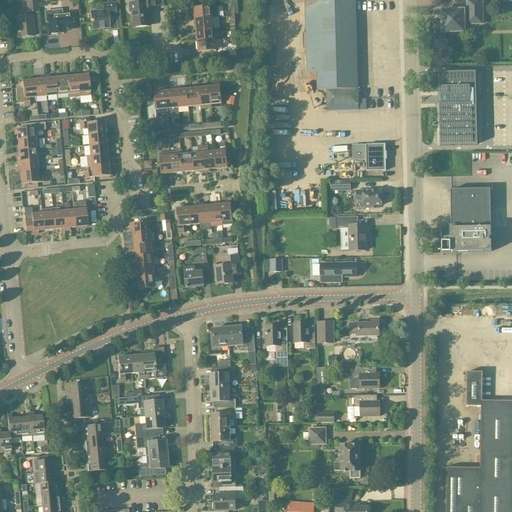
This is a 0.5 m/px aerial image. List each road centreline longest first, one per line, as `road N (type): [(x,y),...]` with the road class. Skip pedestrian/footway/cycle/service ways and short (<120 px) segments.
road 1 (residential): [(6,254),(102,242),(115,231),(113,210),(135,187),(134,169),(126,164),(123,119),(102,50)]
road 2 (unclassified): [(415,295),(409,0)]
road 3 (unclassified): [(187,314),(253,301),(415,295)]
road 4 (unclassified): [(415,511),(415,295)]
road 5 (residential): [(192,511),(182,492),(193,468),(187,314)]
road 6 (unclassified): [(21,381),(187,314)]
road 7 (residential): [(21,381),(6,254)]
